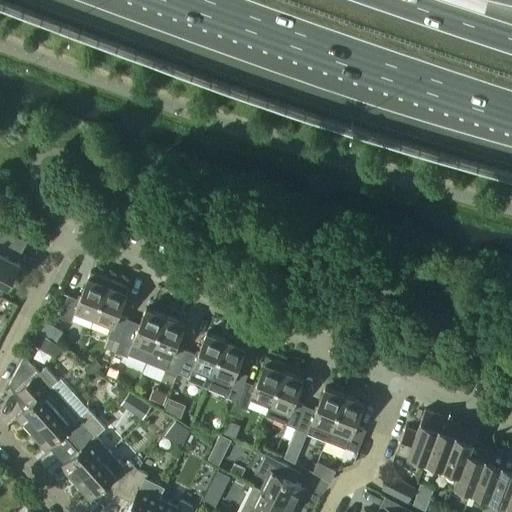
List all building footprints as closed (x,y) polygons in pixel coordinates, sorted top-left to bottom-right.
[(0,289),(4,282),(9,285),(21,262),(17,260),(27,239),(0,228),(0,289)] [(68,294),(59,316),(71,321),(76,309),(94,316),(110,278),(91,270),(79,298),(68,294)] [(110,278),(94,316),(113,324),(108,336),(120,340),(126,325),(127,325),(129,318),(118,314),(129,286),(110,278)] [(120,340),(116,351),(127,355),(128,353),(147,361),(166,314),(146,307),(137,329),(127,325),(126,325),(120,340)] [(166,314),(147,361),(166,368),(165,371),(177,375),(178,371),(187,349),(176,345),(185,322),(166,314)] [(187,349),(178,371),(189,376),(188,379),(207,386),(226,339),(207,331),(198,354),(187,349)] [(383,336),(372,332),(363,354),(374,358),(383,336)] [(226,339),(207,386),(226,394),(225,395),(237,399),(245,380),(248,374),(236,369),(248,341),(230,334),(226,339)] [(374,358),(385,363),(395,341),(383,336),(374,358)] [(385,363),(397,368),(406,345),(395,341),(385,363)] [(397,368),(408,372),(417,350),(406,345),(397,368)] [(408,372),(419,377),(428,354),(417,350),(408,372)] [(24,354),(9,382),(29,404),(16,416),(30,432),(65,400),(52,384),(58,379),(46,366),(40,371),(24,354)] [(419,377),(430,381),(439,359),(428,354),(419,377)] [(237,399),(235,402),(247,407),(252,395),(270,402),(271,402),(284,370),(285,370),(287,364),(267,356),(256,385),(245,380),(237,399)] [(430,381),(441,386),(450,364),(439,359),(430,381)] [(462,368),(450,364),(441,386),(453,390),(462,368)] [(270,402),(265,414),(272,417),(296,427),(300,417),(305,404),(294,400),(303,377),(285,370),(284,370),(271,402),(270,402)] [(300,417),(296,427),(308,431),(326,439),(345,394),(325,386),(316,409),(305,404),(300,417)] [(345,394),(326,439),(345,446),(357,451),(366,429),(355,424),(364,402),(345,394)] [(65,400),(30,432),(45,448),(48,445),(62,432),(70,441),(97,417),(88,407),(79,415),(65,400)] [(426,459),(443,415),(425,408),(417,430),(406,425),(397,448),(426,459)] [(443,415),(426,459),(443,466),(460,421),(443,415)] [(60,465),(75,481),(110,449),(97,434),(105,427),(97,417),(70,441),(78,450),(60,465)] [(460,421),(443,466),(459,472),(460,472),(472,439),(473,439),(478,428),(460,421)] [(472,490),(489,445),(473,439),(472,439),(460,472),(459,472),(455,483),(472,490)] [(489,445),(472,490),(489,496),(506,451),(489,445)] [(110,449),(75,481),(89,497),(107,482),(118,494),(137,468),(131,461),(126,466),(110,449)] [(511,453),(506,451),(489,496),(506,502),(511,486),(511,453)] [(266,478),(261,488),(296,506),(305,486),(284,476),(290,465),(265,453),(255,472),(266,478)] [(137,468),(118,494),(132,501),(126,511),(150,511),(159,497),(164,486),(146,476),(148,473),(137,468)] [(407,499),(413,486),(389,474),(383,486),(407,499)] [(292,511),(296,506),(261,488),(260,488),(253,484),(239,511),(292,511)] [(177,506),(159,497),(150,511),(188,511),(192,505),(181,499),(177,506)] [(371,511),(365,509),(362,511),(417,511),(395,501),(389,511),(371,511)]
